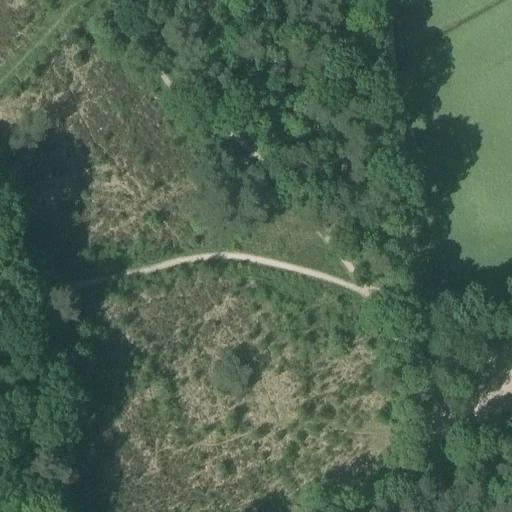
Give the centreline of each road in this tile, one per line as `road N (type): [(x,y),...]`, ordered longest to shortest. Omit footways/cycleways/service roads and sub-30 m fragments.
road 1 (track): [(410,294),(376,0)]
road 2 (track): [(429,433),(410,294)]
road 3 (track): [(84,0),(0,92)]
